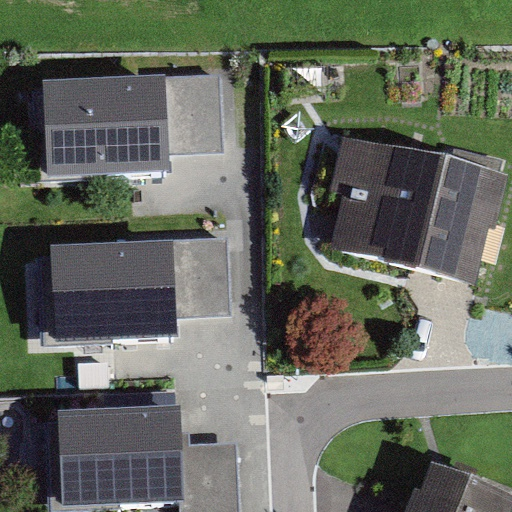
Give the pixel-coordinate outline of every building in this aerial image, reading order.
[(160,83),(49,89),(53,175),(165,169),(160,83)] [(499,294),(511,239),(511,185),(359,150),(347,201),(362,204),(349,259),(499,294)] [(169,248),(57,254),(62,341),(174,336),(169,248)] [(175,415),(65,420),(69,506),(179,501),(175,415)] [(511,511),(511,496),(456,473),(439,511),(511,511)]
